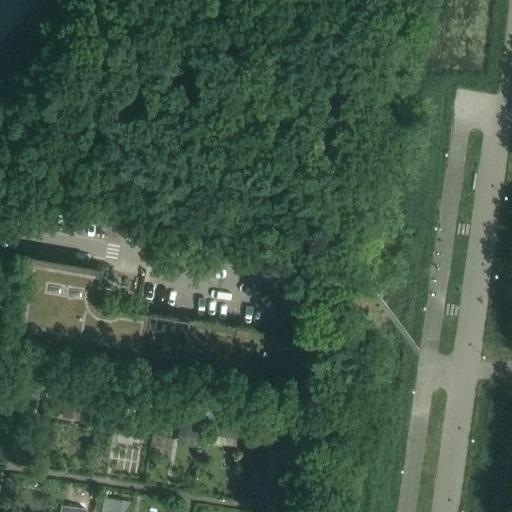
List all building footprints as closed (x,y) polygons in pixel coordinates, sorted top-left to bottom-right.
[(318,342),(118,308),(116,309),(114,310),(113,311),(111,311),(109,312),(107,312),(104,311),(102,310),(100,310),(98,309),(97,308),(96,306),(95,305),(93,303),(93,302),(92,299),(92,297),(92,294),(92,293),(92,292),(93,289),(94,287),(95,286),(96,285),(97,284),(99,282),(102,269),(28,256),(15,329),(312,380),(318,342)] [(23,393),(21,406),(37,409),(39,396),(23,393)] [(87,421),(90,403),(64,399),(62,417),(87,421)] [(113,407),(110,423),(125,426),(128,409),(113,407)] [(195,438),(199,419),(183,416),(179,436),(195,438)] [(279,416),(273,431),(284,435),(290,420),(279,416)] [(238,439),(240,421),(223,419),(221,436),(238,439)] [(119,511),(121,501),(104,498),(101,511),(119,511)] [(85,511),(87,503),(81,502),(80,508),(62,506),(60,511),(85,511)]
